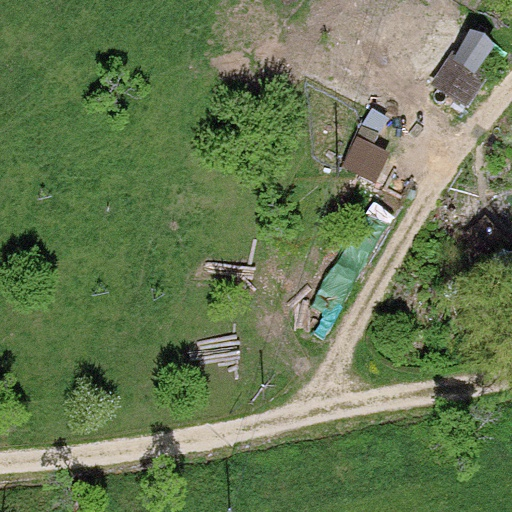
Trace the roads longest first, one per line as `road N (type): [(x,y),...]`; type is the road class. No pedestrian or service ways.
road 1 (track): [(511,86),(417,210),(292,416),(0,467)]
road 2 (track): [(511,377),(292,416)]
